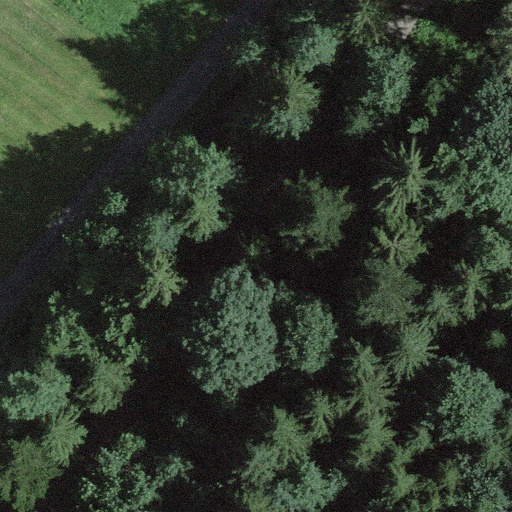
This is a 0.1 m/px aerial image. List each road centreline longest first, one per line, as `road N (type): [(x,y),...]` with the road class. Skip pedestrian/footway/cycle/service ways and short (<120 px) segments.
road 1 (track): [(45,511),(415,0)]
road 2 (track): [(0,303),(251,0)]
